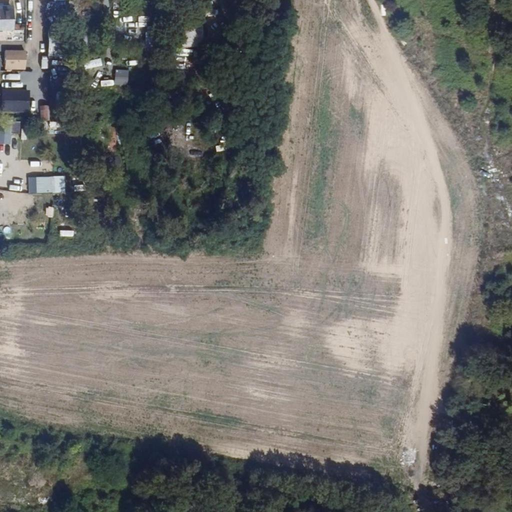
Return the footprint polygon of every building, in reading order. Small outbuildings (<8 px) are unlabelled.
[(15,15),(0,11),(0,25),(16,29),(15,15)] [(199,47),(200,25),(179,24),(178,46),(199,47)] [(23,68),(22,49),(0,49),(1,69),(23,68)] [(82,61),(83,69),(100,66),(98,58),(82,61)] [(112,84),(125,84),(126,69),(113,68),(112,84)] [(2,112),(28,113),(29,71),(8,71),(8,84),(3,84),(2,112)] [(46,119),(45,105),(38,105),(38,119),(46,119)] [(0,118),(0,142),(8,143),(8,132),(17,133),(18,119),(0,118)] [(62,175),(27,176),(27,192),(62,192),(62,175)]
